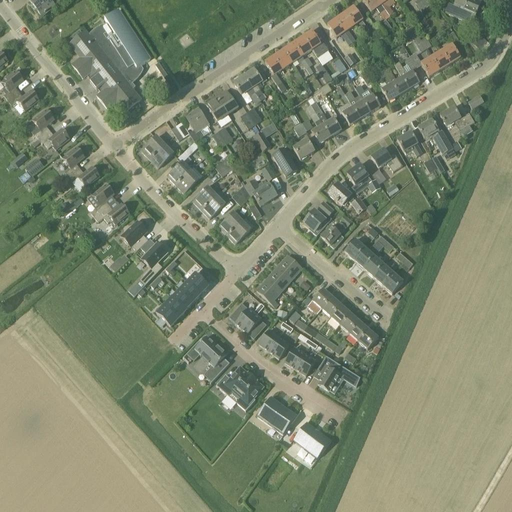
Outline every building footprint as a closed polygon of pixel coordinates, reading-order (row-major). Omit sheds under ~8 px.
[(31,0),(28,2),(42,19),(55,8),(54,7),(59,4),(55,0),(31,0)] [(175,32),(177,36),(196,24),(180,0),(162,12),(164,16),(161,18),(172,34),(175,32)] [(234,16),(252,4),(249,0),(235,0),(227,6),(234,16)] [(366,0),(364,2),(363,2),(371,14),(376,11),(385,23),(390,19),(381,7),(376,0),(366,0)] [(376,0),(381,7),(390,19),(394,16),(390,9),(395,5),(391,0),(376,0)] [(424,0),(420,0),(415,4),(420,11),(428,5),(424,0)] [(457,0),(456,5),(451,3),(446,15),(472,26),(481,4),(474,1),(474,0),(457,0)] [(259,15),(252,4),(234,16),(241,27),(259,15)] [(369,32),(362,22),(354,10),(345,15),(354,28),(358,25),(366,35),(369,32)] [(73,68),(82,80),(83,81),(87,78),(90,82),(89,82),(97,93),(98,92),(101,96),(98,99),(108,112),(117,104),(125,115),(128,113),(131,116),(141,109),(138,105),(140,103),(132,92),(135,89),(133,85),(135,83),(137,82),(138,80),(140,78),(141,76),(142,74),(143,72),(141,68),(151,62),(119,13),(105,22),(107,26),(104,28),(102,28),(100,29),(98,30),(96,31),(94,33),(93,34),(91,36),(90,37),(90,38),(89,39),(85,35),(83,37),(80,33),(70,41),(73,44),(70,47),(82,61),(73,68)] [(345,15),(336,21),(345,34),(352,45),(355,42),(348,32),(354,28),(345,15)] [(336,21),(327,27),(336,40),(341,37),(348,47),(352,45),(345,34),(336,21)] [(196,24),(177,36),(180,40),(177,42),(188,58),(191,56),(193,60),(211,48),(196,24)] [(381,25),(375,29),(381,37),(387,34),(381,25)] [(414,27),(406,32),(412,41),(413,41),(418,37),(420,36),(414,27)] [(312,33),(303,39),(312,52),(318,61),(328,54),(329,53),(323,44),(320,46),(316,39),(312,33)] [(447,37),(453,46),(458,43),(453,33),(447,37)] [(418,37),(413,41),(421,55),(426,51),(420,42),(418,37)] [(480,52),(487,43),(478,37),(471,45),(480,52)] [(303,39),(293,46),(302,59),(306,56),(311,53),(312,52),(303,39)] [(425,39),(420,42),(426,51),(431,48),(425,39)] [(293,46),(284,52),(292,65),(297,62),(300,66),(301,65),(305,72),(306,72),(307,73),(309,77),(313,75),(304,63),(302,59),(293,46)] [(442,54),(450,67),(460,61),(452,47),(442,54)] [(284,52),(274,59),(282,72),(283,71),(292,65),(284,52)] [(0,70),(8,64),(0,54),(0,70)] [(439,73),(450,67),(442,54),(431,60),(439,73)] [(415,55),(409,59),(415,68),(417,71),(422,68),(421,66),(422,66),(415,55)] [(351,56),(345,60),(350,68),(356,64),(351,56)] [(274,59),(265,65),(273,77),(271,79),(281,95),(286,91),(276,76),(282,72),(274,59)] [(409,59),(404,62),(407,67),(410,71),(415,68),(409,59)] [(304,63),(313,75),(317,72),(314,67),(313,67),(308,60),(304,63)] [(431,60),(422,66),(421,66),(422,68),(429,80),(439,73),(431,60)] [(333,65),(338,73),(340,75),(346,71),(339,61),(333,65)] [(409,92),(420,86),(412,73),(407,77),(399,64),(394,67),(402,80),(409,92)] [(159,65),(155,67),(160,75),(164,72),(159,65)] [(325,84),(331,79),(323,69),(317,75),(325,84)] [(389,71),(384,74),(391,86),(399,98),(409,92),(402,80),(396,83),(389,71)] [(261,104),(266,101),(257,87),(262,84),(254,72),(244,78),(252,90),(261,104)] [(353,73),(348,77),(351,81),(356,78),(353,73)] [(15,74),(2,84),(5,89),(2,91),(6,97),(4,98),(8,103),(19,94),(16,90),(23,84),(15,74)] [(298,74),(291,79),(296,86),(303,81),(298,74)] [(388,105),(399,98),(391,86),(384,74),(379,77),(387,89),(381,93),(388,105)] [(244,78),(234,85),(242,97),(247,94),(250,99),(255,107),(260,103),(252,90),(244,78)] [(328,87),(322,91),(325,96),(331,92),(328,87)] [(360,88),(355,91),(359,98),(362,103),(370,116),(380,109),(373,97),(368,100),(360,88)] [(341,92),(337,94),(344,107),(339,110),(342,116),(349,128),(360,122),(345,97),(341,92)] [(19,94),(8,103),(12,108),(13,107),(17,104),(24,113),(25,114),(39,103),(31,93),(23,99),(19,94)] [(225,93),(216,99),(228,117),(238,111),(225,93)] [(319,106),(325,102),(319,93),(313,97),(319,106)] [(350,94),(345,97),(360,122),(370,116),(362,103),(359,98),(354,101),(350,94)] [(472,111),(483,105),(479,98),(468,105),(472,111)] [(216,99),(206,106),(218,125),(221,129),(231,122),(228,117),(216,99)] [(312,99),(307,102),(311,107),(322,127),(330,139),(340,133),(333,121),(328,124),(316,104),(312,99)] [(311,107),(306,111),(317,129),(311,133),(312,134),(319,146),(330,139),(322,127),(311,107)] [(253,110),(247,115),(255,127),(262,123),(253,110)] [(472,134),(469,128),(474,125),(468,116),(460,120),(454,110),(440,118),(447,129),(454,124),(460,134),(459,134),(462,139),(472,134)] [(47,112),(33,123),(40,133),(35,137),(39,142),(50,133),(46,129),(55,122),(47,112)] [(196,135),(209,127),(198,112),(186,120),(196,135)] [(247,115),(240,119),(248,132),(255,127),(247,115)] [(302,128),(300,123),(292,128),(299,139),(306,135),(306,134),(311,131),(307,124),(302,128)] [(432,123),(418,131),(425,143),(431,139),(442,157),(453,151),(441,131),(438,133),(432,123)] [(182,125),(176,129),(184,140),(189,136),(182,125)] [(176,129),(171,132),(179,143),(184,140),(176,129)] [(224,130),(218,134),(226,147),(233,142),(224,130)] [(70,141),(61,131),(54,138),(50,133),(39,142),(42,147),(44,146),(48,151),(52,147),(56,153),(70,141)] [(218,134),(211,139),(219,151),(226,147),(218,134)] [(263,154),(271,150),(262,135),(254,140),(263,154)] [(410,135),(397,142),(405,155),(406,156),(413,153),(416,159),(422,156),(417,147),(418,147),(410,135)] [(165,147),(157,139),(141,154),(150,163),(165,148),(168,145),(165,147)] [(255,141),(250,144),(255,153),(260,151),(255,141)] [(301,163),(314,155),(307,142),(293,150),(301,163)] [(194,145),(184,154),(188,159),(198,149),(194,145)] [(165,148),(150,163),(158,171),(173,156),(165,148)] [(76,150),(63,161),(70,170),(65,175),(69,180),(80,171),(76,166),(84,160),(76,150)] [(283,151),(273,158),(286,180),(297,173),(290,162),(293,159),(287,150),(284,153),(283,151)] [(371,159),(378,170),(386,165),(387,165),(393,175),(402,169),(394,155),(388,159),(383,151),(371,159)] [(15,170),(22,165),(27,160),(22,154),(17,159),(10,164),(15,170)] [(436,158),(431,161),(436,172),(442,168),(436,158)] [(218,175),(230,167),(226,161),(215,170),(218,175)] [(431,161),(423,166),(429,176),(436,172),(431,161)] [(27,171),(32,178),(43,169),(38,163),(27,171)] [(191,173),(183,164),(167,179),(175,188),(191,173),(194,170),(191,173)] [(218,175),(222,180),(233,171),(230,167),(218,175)] [(355,188),(368,179),(360,167),(347,177),(355,188)] [(268,168),(262,172),(269,184),(275,180),(268,168)] [(80,171),(69,180),(80,195),(100,179),(91,169),(84,175),(80,171)] [(184,197),(200,182),(199,182),(202,179),(194,170),(191,173),(175,188),(184,197)] [(255,181),(244,188),(251,199),(253,198),(254,198),(260,209),(276,199),(269,186),(268,187),(265,182),(257,186),(255,181)] [(376,182),(367,187),(372,196),(381,191),(376,182)] [(351,206),(355,203),(351,198),(351,197),(338,186),(328,197),(341,209),(347,203),(351,206)] [(201,213),(217,198),(220,195),(212,187),(193,205),(201,213)] [(109,208),(110,208),(106,203),(114,197),(106,188),(93,199),(87,204),(95,213),(91,216),(95,220),(109,208)] [(394,188),(387,193),(390,198),(398,193),(394,188)] [(243,189),(232,200),(236,204),(247,194),(243,189)] [(241,209),(250,199),(247,194),(236,204),(241,209)] [(209,222),(224,208),(225,207),(228,204),(220,195),(217,198),(201,213),(209,222)] [(355,203),(351,206),(359,216),(366,211),(358,201),(355,203)] [(313,211),(302,224),(309,230),(308,231),(317,238),(332,221),(329,219),(333,214),(334,212),(333,211),(324,203),(317,210),(319,211),(317,214),(315,213),(313,211)] [(95,220),(94,220),(98,225),(104,220),(108,225),(111,222),(115,227),(129,216),(121,206),(113,213),(109,208),(95,220)] [(256,222),(262,218),(254,206),(249,210),(256,222)] [(66,218),(75,211),(72,207),(63,215),(66,218)] [(234,215),(219,230),(227,238),(242,223),(234,215)] [(340,237),(346,230),(347,228),(347,229),(352,224),(344,217),(340,222),(340,223),(339,224),(333,231),(330,229),(321,240),(334,251),(343,240),(340,237)] [(242,223),(227,238),(235,247),(251,232),(243,224),(242,223)] [(137,224),(121,239),(130,249),(131,248),(136,254),(146,245),(141,240),(147,234),(137,224)] [(372,230),(368,234),(374,240),(378,236),(372,230)] [(83,231),(77,236),(81,242),(87,237),(83,231)] [(419,231),(413,237),(419,242),(424,236),(419,231)] [(381,238),(377,243),(383,249),(387,244),(381,238)] [(354,263),(365,251),(355,243),(344,255),(354,263)] [(387,244),(383,249),(390,254),(394,250),(387,244)] [(159,246),(143,263),(153,272),(169,256),(159,246)] [(363,272),(374,259),(365,251),(354,263),(363,272)] [(400,255),(396,260),(402,265),(406,261),(400,255)] [(291,283),(302,271),(288,259),(277,270),(291,283)] [(373,280),(384,268),(374,259),(363,272),(373,280)] [(413,267),(406,261),(402,265),(402,266),(400,268),(406,274),(413,267)] [(382,288),(393,276),(384,268),(373,280),(382,288)] [(277,270),(267,282),(281,294),(291,283),(277,270)] [(194,276),(187,284),(200,297),(208,289),(203,284),(204,283),(200,280),(200,281),(194,276)] [(391,297),(402,284),(393,276),(382,288),(391,297)] [(267,282),(257,293),(271,306),(275,310),(278,307),(274,303),(281,294),(267,282)] [(139,283),(129,294),(134,299),(145,288),(139,283)] [(305,283),(301,288),(306,293),(311,288),(305,283)] [(187,284),(179,292),(193,305),(200,297),(187,284)] [(179,292),(172,300),(185,313),(193,305),(179,292)] [(317,317),(322,312),(333,300),(324,292),(308,309),(317,317)] [(171,300),(164,307),(178,321),(185,313),(172,300),(171,300)] [(331,320),(342,308),(333,300),(322,312),(331,320)] [(255,317),(253,315),(249,311),(248,312),(242,306),(230,320),(236,326),(235,326),(241,332),(255,317)] [(164,307),(156,315),(170,329),(178,321),(164,307)] [(340,328),(351,316),(342,308),(331,320),(340,328)] [(295,314),(289,321),(294,326),(301,318),(295,314)] [(349,336),(360,324),(351,316),(340,328),(349,336)] [(241,332),(248,337),(254,342),(267,328),(261,323),(261,322),(256,318),(255,317),(241,332)] [(298,322),(295,327),(304,333),(307,328),(298,322)] [(358,344),(369,332),(360,324),(349,336),(358,344)] [(307,328),(304,333),(314,340),(317,335),(307,328)] [(367,352),(378,340),(369,332),(358,344),(367,352)] [(280,340),(269,333),(259,347),(269,355),(280,340)] [(317,335),(314,340),(324,347),(327,342),(317,335)] [(201,341),(186,356),(187,357),(192,361),(194,363),(200,357),(212,369),(208,373),(215,380),(216,381),(229,366),(225,362),(219,357),(222,354),(222,355),(223,354),(207,339),(206,339),(202,344),(200,342),(201,342),(201,341)] [(280,340),(269,355),(279,362),(290,348),(280,340)] [(327,342),(324,347),(334,354),(338,349),(327,342)] [(305,357),(294,351),(285,366),(295,372),(305,357)] [(348,355),(344,361),(353,366),(356,361),(348,355)] [(305,357),(295,372),(306,379),(316,364),(305,357)] [(326,358),(317,372),(318,372),(319,370),(326,374),(318,387),(329,394),(330,393),(334,396),(339,389),(334,386),(339,378),(356,389),(360,380),(326,358)] [(230,381),(226,377),(216,388),(227,397),(228,397),(227,397),(230,393),(239,401),(236,405),(245,412),(245,413),(246,414),(255,403),(255,402),(254,402),(253,401),(263,390),(255,383),(256,382),(248,375),(247,376),(240,370),(230,381)] [(283,437),(297,418),(271,399),(257,418),(283,437)] [(307,425),(293,444),(293,445),(317,462),(331,442),(307,425)]
